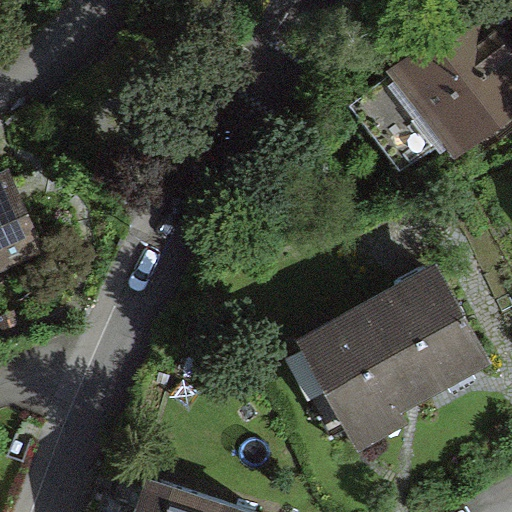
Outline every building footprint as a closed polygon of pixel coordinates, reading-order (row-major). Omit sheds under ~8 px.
[(511,78),(452,8),(333,108),(403,190),(511,98),(511,78)] [(0,271),(53,249),(17,166),(0,172),(0,271)] [(463,373),(413,276),(268,351),(327,465),(391,431),(383,414),(463,373)] [(155,472),(144,511),(272,511),(275,504),(155,472)] [(0,503),(8,500),(0,476),(0,503)]
